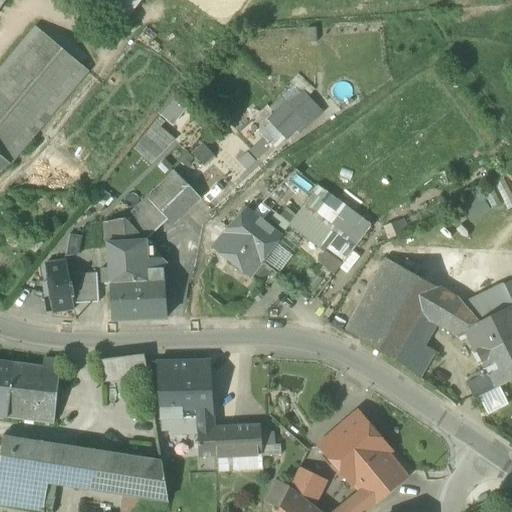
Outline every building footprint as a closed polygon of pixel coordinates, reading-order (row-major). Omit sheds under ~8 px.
[(142,0),(107,0),(105,3),(104,4),(126,21),(142,0)] [(36,29),(0,72),(0,156),(9,164),(87,71),(36,29)] [(285,103),(288,106),(300,94),(293,87),(281,98),(285,103)] [(300,94),(288,106),(305,123),(308,127),(323,113),(302,92),(300,94)] [(175,96),(159,116),(173,127),(188,107),(175,96)] [(270,122),(285,137),(293,129),(296,132),(305,123),(288,106),(285,103),(275,114),(276,116),(270,122)] [(134,151),(152,165),(176,141),(160,128),(165,122),(161,118),(134,151)] [(249,153),(257,161),(271,147),(263,139),(249,153)] [(203,145),(192,155),(202,167),(214,157),(203,145)] [(0,172),(9,164),(0,156),(0,172)] [(168,221),(195,195),(174,172),(146,198),(168,221)] [(511,208),(511,197),(502,178),(493,182),(507,211),(511,208)] [(289,226),(327,255),(342,265),(371,228),(318,187),(289,226)] [(500,205),(493,190),(483,195),(491,209),(500,205)] [(460,209),(470,224),(490,210),(480,196),(460,209)] [(123,220),(146,242),(168,221),(146,198),(123,220)] [(235,265),(252,276),(253,275),(261,263),(261,264),(276,245),(282,237),(281,236),(247,209),(236,220),(220,237),(221,238),(213,249),(235,265)] [(159,260),(147,261),(146,242),(123,220),(106,224),(109,270),(100,270),(101,284),(109,284),(111,321),(167,319),(164,282),(162,282),(162,270),(166,265),(159,260)] [(404,220),(383,228),(388,239),(408,232),(404,220)] [(69,236),(65,258),(68,258),(79,257),(82,238),(69,236)] [(289,255),(276,245),(261,264),(274,274),(289,255)] [(334,275),(342,265),(327,255),(320,264),(334,275)] [(345,333),(359,341),(400,267),(386,259),(345,333)] [(45,265),(52,314),(73,311),(74,311),(73,305),(72,299),(74,298),(72,284),(70,284),(69,276),(66,262),(65,262),(45,265)] [(437,287),(400,267),(359,341),(396,361),(420,317),(437,287)] [(72,299),(73,305),(98,304),(96,275),(71,276),(69,276),(70,284),(72,284),(74,298),(72,299)] [(511,281),(463,306),(457,309),(468,333),(483,364),(511,349),(511,281)] [(437,287),(420,317),(433,324),(442,329),(454,336),(457,338),(468,333),(457,309),(463,306),(458,300),(437,287)] [(421,343),(433,324),(420,317),(396,361),(420,380),(434,353),(421,343)] [(511,349),(483,364),(485,368),(496,389),(499,388),(511,381),(511,349)] [(144,356),(128,357),(130,380),(148,378),(145,363),(144,356)] [(101,383),(130,380),(128,357),(98,361),(98,362),(101,383)] [(0,418),(53,425),(60,371),(59,371),(60,361),(43,360),(42,368),(0,362),(0,418)] [(160,420),(197,419),(213,418),(210,362),(157,363),(160,420)] [(160,420),(157,363),(145,363),(148,378),(157,433),(161,432),(160,420)] [(479,398),(496,389),(485,368),(478,371),(481,377),(467,384),(475,400),(479,398)] [(488,415),(507,405),(499,388),(496,389),(479,398),(488,415)] [(359,495),(374,506),(409,478),(387,451),(388,450),(359,416),(321,449),(359,495)] [(213,423),(213,418),(197,419),(197,431),(199,458),(215,457),(214,429),(213,423)] [(197,419),(160,420),(161,432),(169,432),(172,436),(189,435),(192,431),(197,431),(197,419)] [(260,426),(214,429),(215,457),(217,457),(262,455),(261,447),(261,433),(260,426)] [(0,456),(0,504),(48,511),(52,511),(56,485),(168,502),(161,464),(3,439),(0,453),(0,456)] [(270,457),(280,457),(279,446),(269,446),(261,447),(262,455),(262,457),(270,457)] [(262,455),(217,457),(218,474),(263,472),(262,457),(262,455)] [(289,489),(310,506),(323,488),(297,472),(289,488),(289,489)] [(266,503),(279,509),(289,489),(289,488),(277,481),(266,503)] [(317,511),(310,506),(289,489),(279,509),(277,511),(317,511)] [(350,503),(357,511),(366,511),(374,506),(359,495),(350,503)] [(357,511),(350,503),(337,511),(357,511)]
